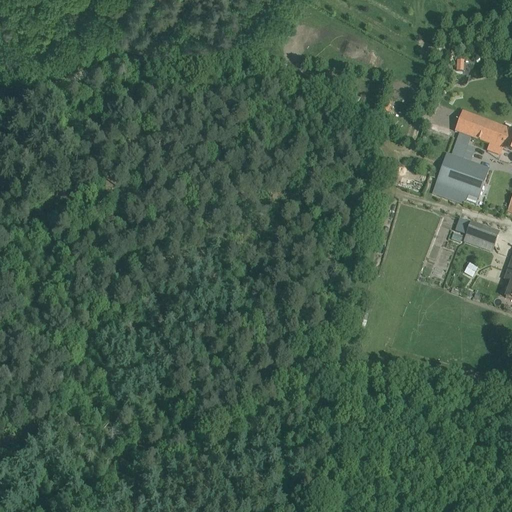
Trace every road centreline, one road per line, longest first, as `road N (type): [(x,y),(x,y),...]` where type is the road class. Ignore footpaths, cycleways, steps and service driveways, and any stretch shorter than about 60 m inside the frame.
road 1 (track): [(239,428),(0,184)]
road 2 (track): [(239,428),(71,511)]
road 3 (track): [(0,105),(147,54)]
road 4 (track): [(147,54),(237,48),(270,0)]
road 5 (track): [(333,511),(341,381)]
